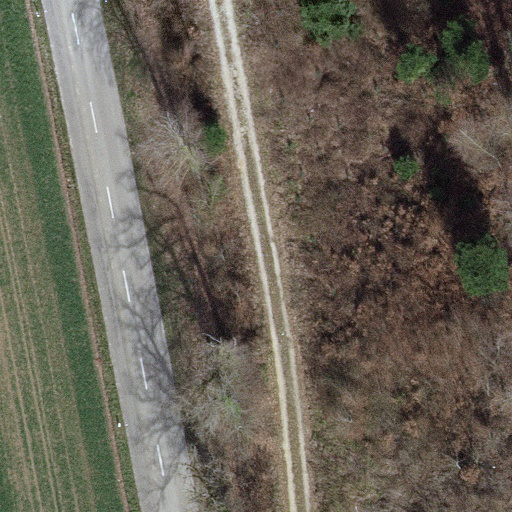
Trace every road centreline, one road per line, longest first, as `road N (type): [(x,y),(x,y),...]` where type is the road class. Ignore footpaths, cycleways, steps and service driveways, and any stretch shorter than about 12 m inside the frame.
road 1 (secondary): [(73,0),(167,511)]
road 2 (track): [(295,511),(217,0)]
